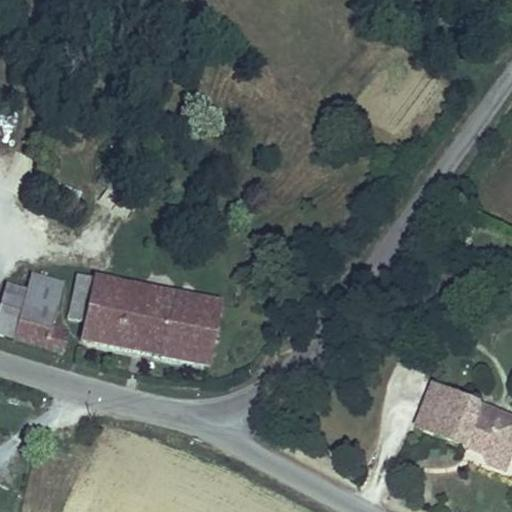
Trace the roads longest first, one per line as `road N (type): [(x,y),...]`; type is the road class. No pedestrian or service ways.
road 1 (tertiary): [(218,405),(278,374),(319,335),(511,70)]
road 2 (tertiary): [(0,359),(165,408),(218,405)]
road 3 (tertiary): [(218,405),(253,445),(376,511)]
